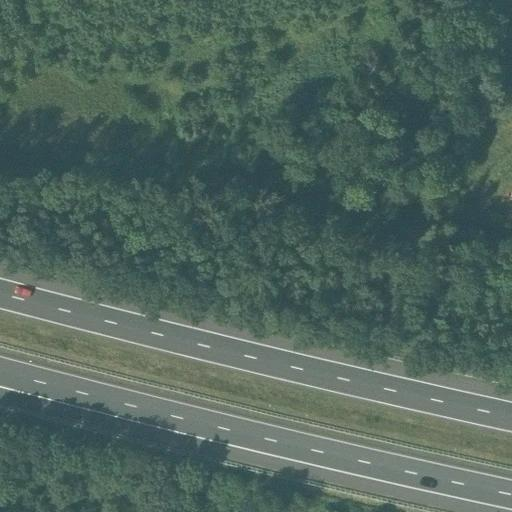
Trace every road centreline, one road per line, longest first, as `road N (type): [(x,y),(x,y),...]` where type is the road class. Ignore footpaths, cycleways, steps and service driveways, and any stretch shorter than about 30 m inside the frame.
road 1 (motorway): [(0,375),(511,498)]
road 2 (motorway): [(511,414),(0,291)]
